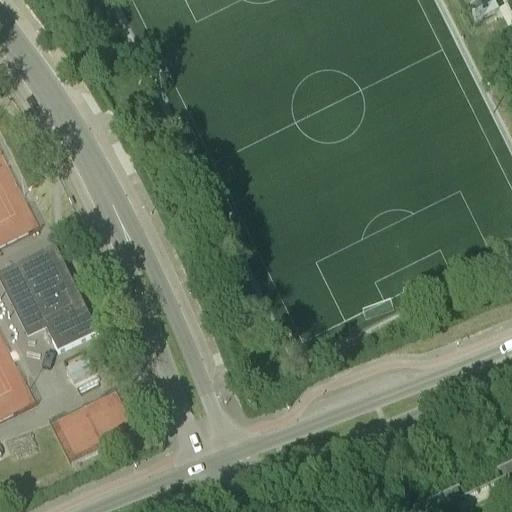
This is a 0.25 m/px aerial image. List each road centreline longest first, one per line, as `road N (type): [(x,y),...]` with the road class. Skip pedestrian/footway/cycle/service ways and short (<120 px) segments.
road 1 (tertiary): [(229,491),(511,373)]
road 2 (tertiary): [(511,347),(228,456)]
road 3 (unclassified): [(228,456),(143,249),(117,216)]
road 4 (unclassified): [(117,216),(122,254),(204,465)]
road 5 (unclassified): [(117,216),(84,149),(0,24)]
road 6 (tertiary): [(204,465),(91,511)]
